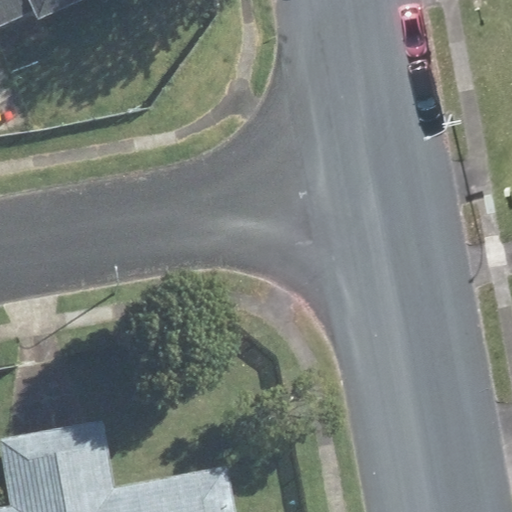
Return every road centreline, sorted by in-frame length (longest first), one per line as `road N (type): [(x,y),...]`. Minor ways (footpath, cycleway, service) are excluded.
road 1 (residential): [(0,251),(371,185)]
road 2 (residential): [(371,185),(432,511)]
road 3 (residential): [(339,0),(371,185)]
